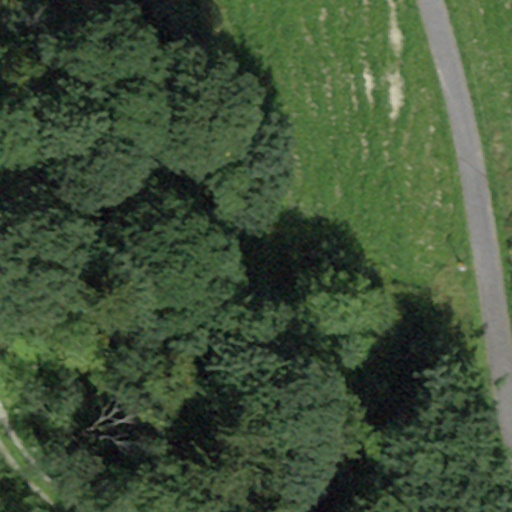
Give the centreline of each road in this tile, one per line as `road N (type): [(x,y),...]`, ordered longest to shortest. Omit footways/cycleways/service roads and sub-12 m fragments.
road 1 (track): [(429,0),(463,135),(511,406)]
road 2 (track): [(78,511),(23,452),(0,412)]
